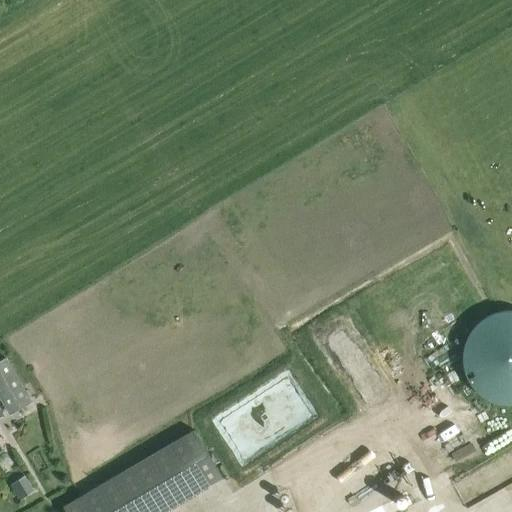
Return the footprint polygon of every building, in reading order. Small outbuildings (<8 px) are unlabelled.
[(5,359),(0,362),(0,400),(9,416),(31,402),(30,400),(22,387),(5,359)] [(195,432),(168,448),(64,509),(66,511),(169,511),(196,496),(223,480),(195,432)] [(298,483),(310,511),(372,511),(349,460),(298,483)] [(34,492),(25,477),(11,486),(20,501),(34,492)] [(511,511),(511,480),(477,496),(483,511),(511,511)]
